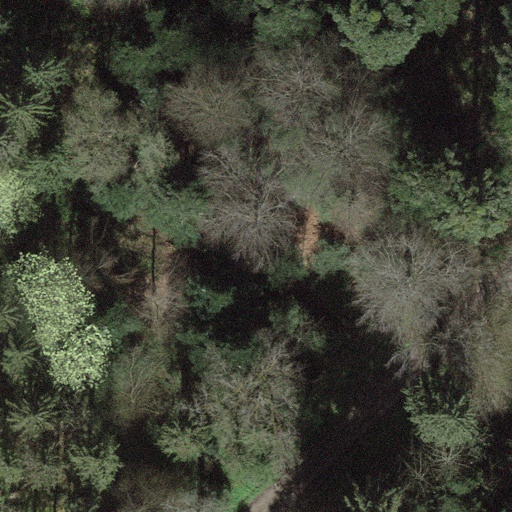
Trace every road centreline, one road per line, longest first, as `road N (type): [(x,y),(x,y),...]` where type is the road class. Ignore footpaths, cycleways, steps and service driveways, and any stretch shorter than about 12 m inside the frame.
road 1 (track): [(511,282),(284,511)]
road 2 (track): [(511,106),(404,0)]
